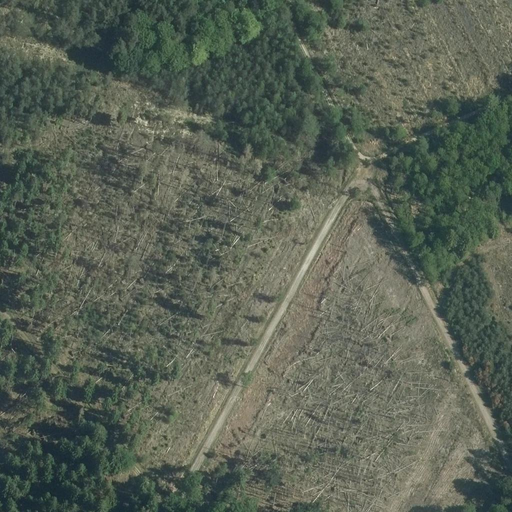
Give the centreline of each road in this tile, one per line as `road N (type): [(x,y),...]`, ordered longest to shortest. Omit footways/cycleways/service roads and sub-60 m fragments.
road 1 (track): [(171,511),(363,167)]
road 2 (track): [(511,465),(363,167)]
road 3 (track): [(171,511),(0,305)]
road 4 (track): [(363,167),(278,0)]
road 5 (track): [(363,167),(511,97)]
